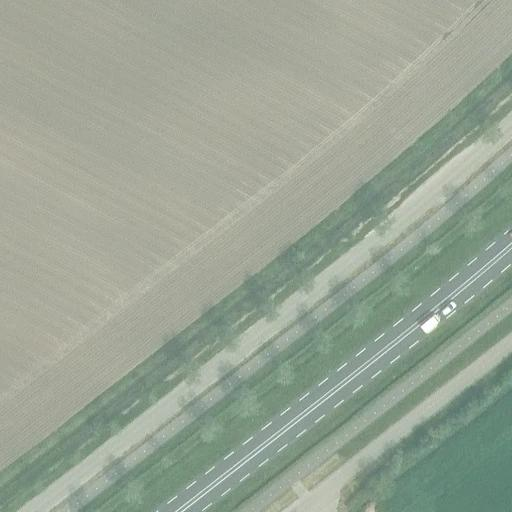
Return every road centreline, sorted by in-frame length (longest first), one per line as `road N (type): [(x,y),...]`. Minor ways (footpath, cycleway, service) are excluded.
road 1 (unclassified): [(511,122),(29,511)]
road 2 (primary): [(511,243),(179,511)]
road 3 (unclassified): [(299,511),(511,343)]
